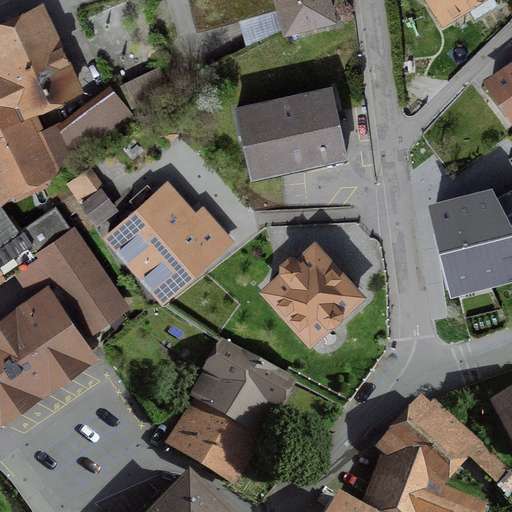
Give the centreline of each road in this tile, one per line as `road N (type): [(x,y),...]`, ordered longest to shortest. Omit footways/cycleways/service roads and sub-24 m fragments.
road 1 (residential): [(390,142),(414,361)]
road 2 (residential): [(275,511),(414,361)]
